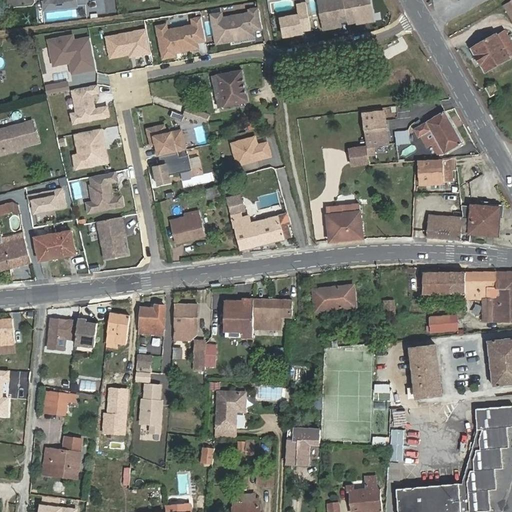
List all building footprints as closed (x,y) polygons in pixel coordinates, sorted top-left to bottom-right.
[(76,6),(75,0),(65,0),(47,2),(47,0),(44,0),(46,9),(76,6)] [(316,0),(322,31),(342,27),(343,24),(347,23),(348,25),(356,23),(356,26),(378,22),(373,0),(316,0)] [(299,15),(279,18),(283,37),(304,34),(303,32),(312,30),(306,1),(296,2),(299,15)] [(221,12),(209,15),(214,45),(256,38),(255,32),(263,30),(259,6),(247,8),(248,12),(222,16),(221,12)] [(167,23),(156,25),(162,58),(178,55),(177,53),(199,49),(198,42),(206,40),(201,16),(192,18),(194,25),(169,29),(167,23)] [(146,27),(106,36),(110,59),(128,55),(129,58),(151,54),(146,27)] [(511,45),(503,30),(472,48),(485,72),(511,56),(511,45)] [(74,34),(47,39),(52,65),(68,62),(71,76),(96,70),(89,36),(74,38),(74,34)] [(218,102),(212,104),(213,109),(249,102),(242,70),(207,77),(208,83),(213,82),(218,102)] [(208,83),(212,104),(218,102),(213,82),(208,83)] [(99,93),(97,83),(69,89),(74,112),(69,113),(72,126),(112,117),(108,102),(94,106),(92,95),(99,93)] [(490,97),(495,94),(500,91),(496,84),(486,89),(490,97)] [(186,108),(184,116),(208,123),(211,114),(186,108)] [(384,111),(362,115),(363,121),(368,146),(368,151),(372,150),(371,147),(388,144),(384,111)] [(436,140),(431,142),(438,154),(445,154),(463,143),(445,111),(414,129),(418,138),(426,133),(431,130),(436,140)] [(32,121),(0,129),(0,157),(6,156),(5,154),(38,145),(32,121)] [(368,146),(363,121),(355,123),(360,147),(350,149),(353,166),(369,162),(366,146),(368,146)] [(164,124),(146,128),(151,147),(156,146),(158,157),(178,151),(187,149),(182,128),(166,132),(164,124)] [(103,128),(74,135),(78,153),(70,155),(74,172),(111,164),(103,128)] [(426,133),(431,142),(436,140),(431,130),(426,133)] [(256,136),(230,143),(237,167),(272,157),(268,141),(258,144),(256,136)] [(180,157),(178,151),(158,157),(160,164),(166,162),(169,174),(192,168),(188,155),(180,157)] [(419,184),(444,182),(442,159),(418,161),(419,180),(416,180),(417,183),(419,183),(419,184)] [(160,164),(150,167),(155,186),(171,182),(169,174),(166,162),(160,164)] [(85,201),(88,214),(124,207),(122,196),(114,197),(111,183),(117,182),(115,173),(88,178),(90,184),(88,186),(91,200),(85,201)] [(240,196),(226,200),(231,216),(232,221),(242,218),(241,214),(244,213),(240,196)] [(462,217),(461,230),(472,232),(497,235),(499,218),(501,219),(503,207),(493,206),(493,203),(484,201),(483,209),(461,206),(462,217)] [(0,203),(0,211),(10,209),(7,202),(0,203)] [(330,241),(363,238),(360,204),(326,208),(330,241)] [(206,235),(200,210),(185,213),(186,217),(172,220),(177,242),(206,235)] [(289,225),(291,224),(288,213),(279,215),(279,217),(251,224),(249,216),(242,218),(232,221),(234,228),(235,228),(242,250),(292,237),(289,225)] [(440,238),(461,240),(461,230),(462,217),(429,215),(427,237),(440,238)] [(122,217),(96,222),(103,259),(127,255),(124,238),(126,238),(122,217)] [(70,231),(35,238),(40,260),(75,253),(70,231)] [(24,238),(0,244),(0,270),(31,262),(24,238)] [(511,271),(466,272),(466,294),(466,298),(483,298),(484,320),(511,320),(511,271)] [(466,294),(466,272),(425,273),(425,293),(466,294)] [(355,289),(314,291),(316,313),(356,311),(355,289)] [(225,334),(253,334),(253,329),(254,299),(244,299),(244,302),(226,302),(225,334)] [(293,300),(254,299),(253,329),(272,329),(280,330),(280,315),(292,315),(293,300)] [(394,312),(394,299),(386,299),(386,313),(394,312)] [(198,303),(175,303),(176,329),(174,335),(187,336),(188,330),(197,330),(197,329),(198,303)] [(155,326),(155,333),(165,334),(166,305),(155,305),(155,307),(142,307),(141,333),(146,333),(146,326),(155,326)] [(130,315),(111,312),(108,338),(118,339),(118,340),(126,341),(130,315)] [(457,316),(432,318),(432,332),(458,329),(457,316)] [(0,343),(26,342),(24,317),(12,318),(0,319),(0,343)] [(76,340),(78,321),(51,318),(48,348),(64,350),(65,338),(76,340)] [(86,322),(87,319),(78,318),(78,321),(76,340),(75,345),(92,347),(95,323),(86,322)] [(511,383),(511,338),(489,341),(494,386),(511,383)] [(195,365),(205,366),(206,343),(196,342),(195,365)] [(443,395),(438,346),(412,349),(418,398),(443,395)] [(139,355),(138,367),(150,367),(151,355),(139,355)] [(10,370),(0,369),(0,416),(7,417),(8,399),(3,398),(4,382),(9,382),(10,370)] [(164,384),(144,383),(141,423),(162,425),(164,384)] [(130,390),(107,388),(103,434),(126,436),(130,390)] [(59,410),(62,391),(47,389),(45,408),(59,410)] [(78,393),(69,392),(68,399),(76,401),(78,393)] [(246,393),(218,392),(217,427),(236,428),(236,411),(245,412),(246,393)] [(59,410),(65,411),(68,399),(61,398),(59,410)] [(398,511),(477,511),(490,511),(490,499),(489,490),(497,489),(495,470),(503,469),(501,450),(508,449),(506,427),(511,426),(511,405),(477,409),(479,430),(463,483),(397,489),(398,511)] [(235,437),(236,428),(217,427),(216,436),(235,437)] [(310,443),(321,443),(321,442),(321,429),(289,429),(288,464),(309,464),(310,443)] [(201,461),(214,462),(215,447),(204,445),(201,461)] [(55,457),(56,449),(45,447),(42,472),(51,472),(52,468),(54,469),(55,457)] [(80,451),(56,449),(55,457),(79,460),(80,451)] [(78,471),(79,460),(55,457),(54,469),(78,471)] [(54,469),(53,475),(77,478),(78,471),(54,469)] [(274,486),(274,473),(258,473),(257,482),(262,486),(274,486)] [(381,511),(380,475),(370,476),(370,488),(355,489),(355,484),(349,484),(350,489),(352,489),(352,511),(381,511)] [(42,497),(41,505),(57,507),(58,499),(42,497)] [(255,500),(234,501),(235,511),(259,511),(259,500),(255,500)]
